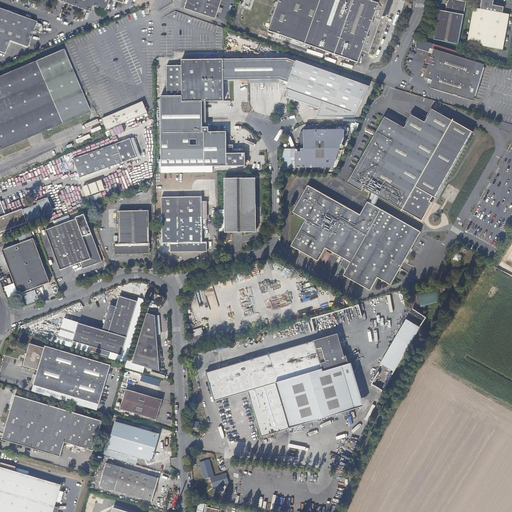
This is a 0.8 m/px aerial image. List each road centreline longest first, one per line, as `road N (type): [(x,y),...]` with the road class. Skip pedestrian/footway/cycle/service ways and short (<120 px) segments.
road 1 (unclassified): [(165,286),(273,246),(274,125)]
road 2 (residential): [(186,511),(176,301),(165,286)]
road 3 (residential): [(165,286),(127,277),(31,314),(1,316)]
road 4 (unknown): [(121,101),(94,38),(86,51),(113,103)]
